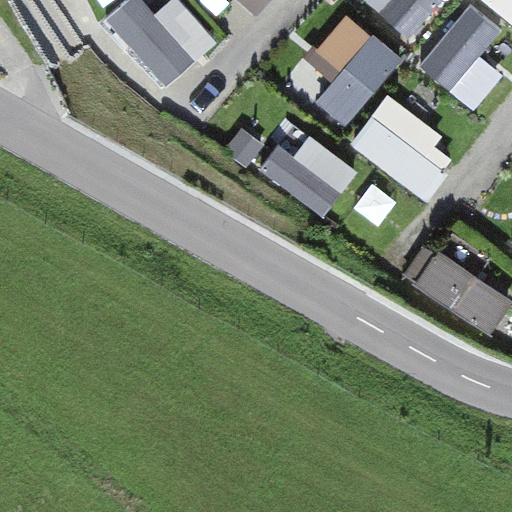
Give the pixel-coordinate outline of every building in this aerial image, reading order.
[(145,0),(100,0),(165,87),(223,44),(190,0),(176,0),(156,15),(145,0)] [(248,0),(265,14),(277,0),(248,0)] [(511,0),(494,0),(511,13),(511,0)] [(323,96),(352,122),(408,59),(353,10),(323,45),(348,67),(323,96)] [(485,109),(511,79),(511,63),(469,26),(435,65),(485,109)] [(466,152),(392,96),(358,139),(432,196),(466,152)] [(328,213),(364,172),(298,114),(262,155),(328,213)] [(386,241),(418,206),(387,177),(355,212),(386,241)] [(496,333),(511,309),(511,297),(431,240),(409,271),(496,333)]
